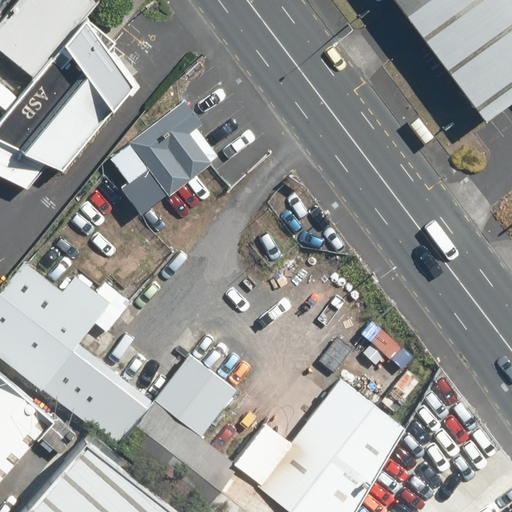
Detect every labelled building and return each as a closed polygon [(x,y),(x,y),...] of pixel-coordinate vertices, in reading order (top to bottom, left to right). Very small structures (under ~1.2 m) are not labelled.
[(15,0),(0,19),(0,52),(30,78),(85,14),(93,4),(90,0),(15,0)] [(511,85),(511,0),(390,0),(474,114),(511,85)] [(133,86),(85,14),(30,78),(0,112),(0,136),(59,168),(133,86)] [(179,95),(164,81),(149,98),(163,111),(179,95)] [(100,154),(137,209),(215,157),(178,102),(100,154)] [(0,296),(65,347),(70,340),(87,318),(105,332),(132,297),(106,277),(94,293),(65,270),(50,289),(21,266),(0,292),(0,296)] [(65,347),(0,296),(0,362),(110,448),(147,400),(70,340),(65,347)] [(369,313),(328,361),(391,414),(432,366),(369,313)] [(188,353),(151,402),(198,438),(235,389),(188,353)] [(0,471),(46,416),(0,374),(0,471)] [(257,483),(295,511),(354,511),(406,427),(339,376),(257,483)] [(295,511),(151,402),(119,444),(208,511),(295,511)] [(164,511),(68,436),(4,511),(164,511)]
